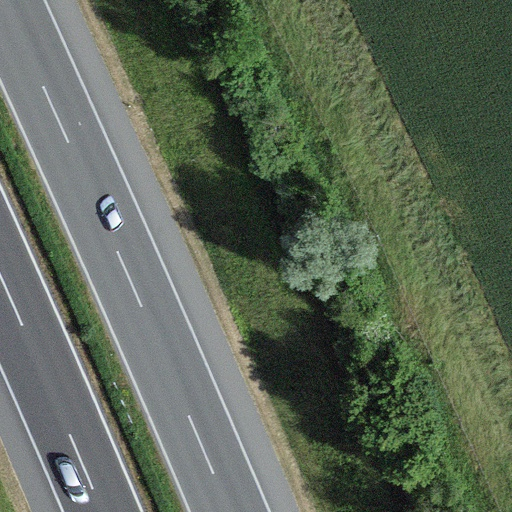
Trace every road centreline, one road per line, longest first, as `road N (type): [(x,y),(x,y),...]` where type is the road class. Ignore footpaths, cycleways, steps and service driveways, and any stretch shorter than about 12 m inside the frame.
road 1 (motorway): [(229,511),(3,0)]
road 2 (motorway): [(0,275),(102,511)]
